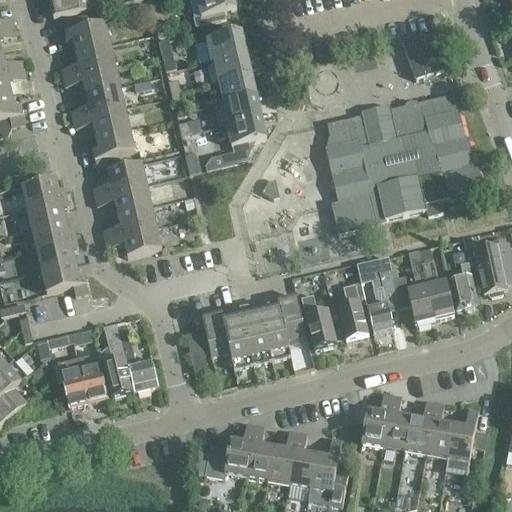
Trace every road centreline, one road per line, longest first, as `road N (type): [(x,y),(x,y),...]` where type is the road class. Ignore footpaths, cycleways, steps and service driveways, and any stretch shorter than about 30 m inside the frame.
road 1 (residential): [(183,421),(157,313),(99,270),(29,0)]
road 2 (residential): [(183,421),(469,353),(511,335)]
road 3 (residential): [(4,465),(183,421)]
road 4 (residential): [(511,140),(468,0)]
